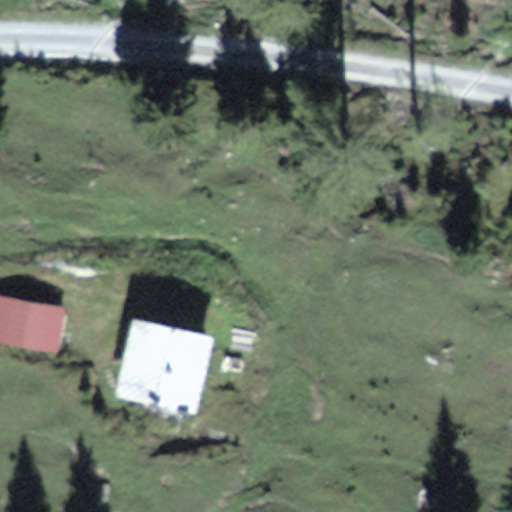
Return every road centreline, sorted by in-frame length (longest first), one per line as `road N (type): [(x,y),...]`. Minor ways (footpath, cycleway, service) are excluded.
road 1 (track): [(0,35),(66,31),(188,41),(511,81)]
road 2 (track): [(0,265),(179,304)]
